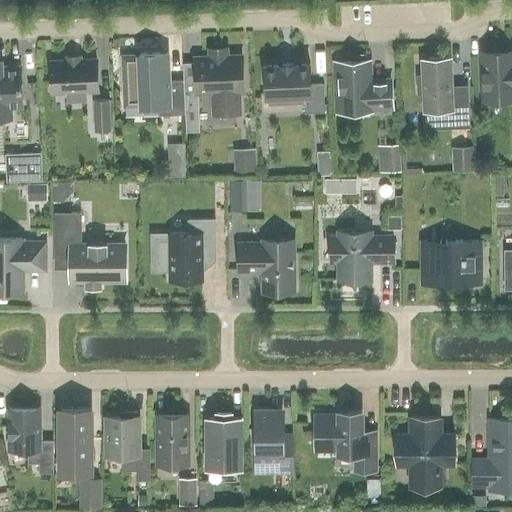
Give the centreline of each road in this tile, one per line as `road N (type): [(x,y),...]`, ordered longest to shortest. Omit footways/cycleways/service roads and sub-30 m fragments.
road 1 (residential): [(0,33),(266,23),(336,34),(465,29),(494,11),(511,11)]
road 2 (residential): [(0,375),(21,384),(511,380)]
